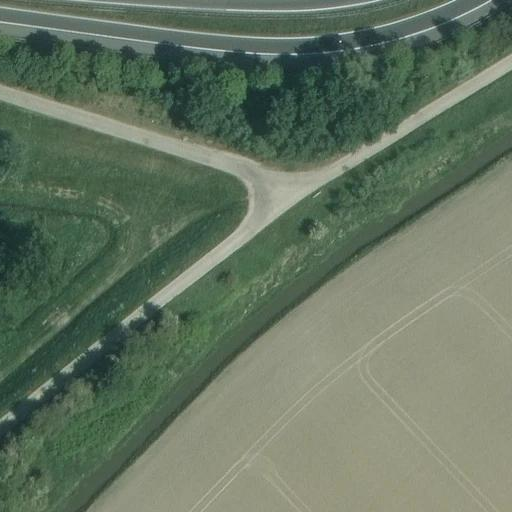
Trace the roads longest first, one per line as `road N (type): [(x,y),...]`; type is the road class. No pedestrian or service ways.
road 1 (motorway): [(0,14),(246,46),(363,37),(466,0)]
road 2 (unclassified): [(0,421),(291,196)]
road 3 (unclassified): [(291,196),(243,169),(0,91)]
road 4 (unclassified): [(291,196),(511,59)]
road 5 (motorway): [(310,0),(163,0)]
